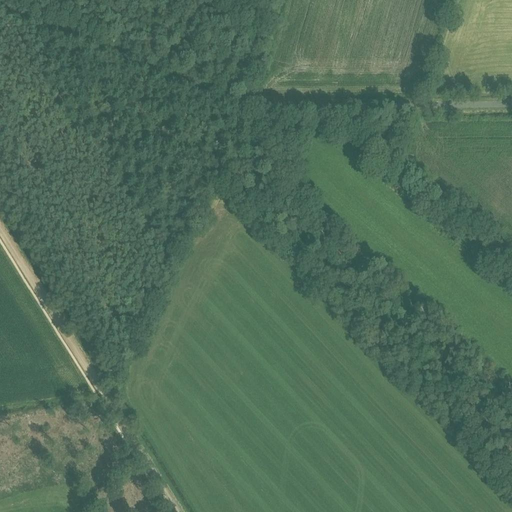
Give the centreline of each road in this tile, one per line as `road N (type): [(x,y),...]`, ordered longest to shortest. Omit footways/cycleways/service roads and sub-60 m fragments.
road 1 (unclassified): [(511,105),(249,106),(0,1)]
road 2 (track): [(0,228),(179,511)]
